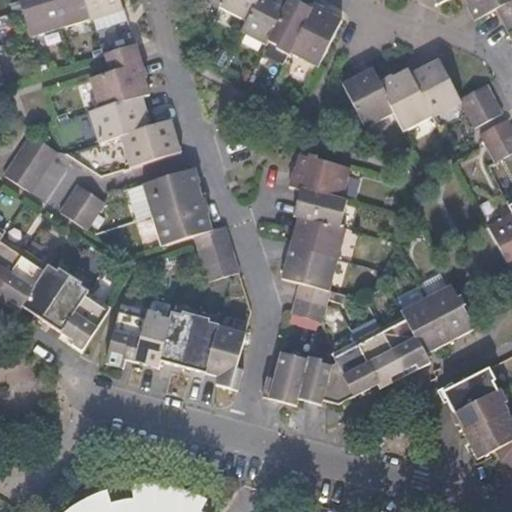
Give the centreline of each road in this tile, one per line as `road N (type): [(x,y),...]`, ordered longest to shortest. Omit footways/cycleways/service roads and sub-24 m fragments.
road 1 (residential): [(235,436),(268,315),(160,0)]
road 2 (residential): [(235,436),(511,510)]
road 3 (residential): [(347,0),(416,37),(466,30),(511,98)]
road 4 (residential): [(80,398),(235,436)]
